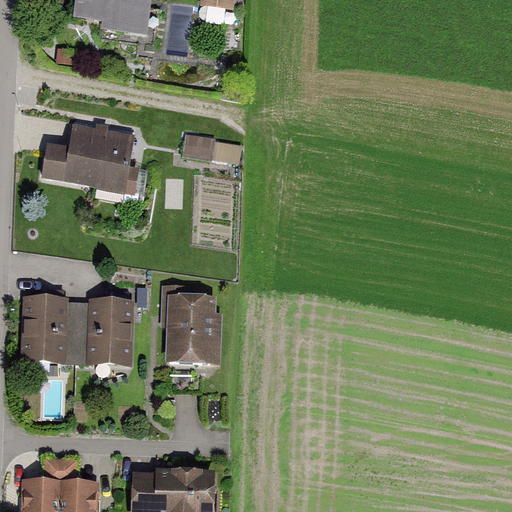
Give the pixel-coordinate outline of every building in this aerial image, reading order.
[(154,0),(81,0),(78,24),(104,27),(103,36),(149,42),(154,0)] [(236,15),(237,0),(204,0),(203,12),(236,15)] [(49,150),(44,183),(139,198),(143,172),(132,170),(137,140),(76,130),(72,153),(49,150)] [(217,144),(186,139),(182,165),(213,170),(213,167),(240,171),(243,152),(216,148),(217,144)] [(123,302),(148,302),(149,287),(123,287),(123,302)] [(71,367),(72,302),(26,301),(25,367),(71,367)] [(222,302),(169,301),(167,366),(221,368),(222,302)] [(135,372),(136,307),(90,306),(89,371),(135,372)] [(24,511),(61,511),(63,464),(47,463),(46,487),(25,487),(24,511)] [(63,464),(61,511),(100,511),(101,488),(79,488),(79,464),(63,464)] [(135,474),(133,511),(220,511),(221,477),(135,474)]
